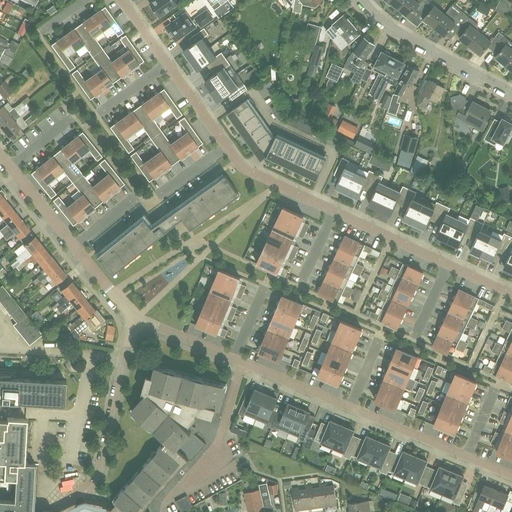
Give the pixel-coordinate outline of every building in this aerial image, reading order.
[(177,4),(174,0),(155,0),(150,4),(159,17),(177,4)] [(228,0),(214,11),(219,18),(234,8),(228,0)] [(286,0),(293,8),(295,0),(286,0)] [(295,0),(293,8),(293,11),(301,13),(303,5),(315,7),(318,5),(317,4),(321,0),(295,0)] [(387,0),(399,9),(405,0),(387,0)] [(405,0),(399,9),(409,17),(416,9),(421,13),(428,4),(430,2),(431,0),(405,0)] [(500,0),(495,10),(501,13),(507,0),(500,0)] [(511,2),(507,0),(501,13),(506,16),(511,3),(511,2)] [(7,2),(3,11),(8,14),(12,5),(7,2)] [(428,4),(421,13),(426,17),(424,19),(428,22),(435,28),(445,14),(435,6),(430,2),(428,4)] [(105,6),(91,16),(102,31),(110,25),(118,36),(124,32),(105,6)] [(202,27),(213,18),(207,10),(192,21),(186,13),(166,27),(176,41),(200,24),(202,27)] [(445,14),(435,28),(444,36),(446,34),(451,38),(456,32),(457,32),(465,21),(469,17),(468,17),(461,11),(455,18),(457,20),(455,22),(445,14)] [(331,35),(335,40),(353,23),(352,22),(352,21),(350,18),(348,18),(345,14),(327,30),(331,35)] [(97,53),(103,48),(94,36),(102,31),(91,16),(78,26),(97,53)] [(465,21),(457,32),(461,35),(459,38),(470,47),(481,33),(475,28),(478,25),(469,17),(465,21)] [(353,23),(335,40),(343,49),(361,33),(358,29),(358,28),(355,25),(354,24),(353,23)] [(314,52),(316,44),(321,27),(314,25),(307,50),(314,52)] [(92,57),(97,53),(78,26),(65,35),(75,50),(83,44),(92,57)] [(190,61),(210,47),(204,38),(209,34),(205,28),(192,37),(196,43),(184,51),(190,61)] [(491,41),(481,33),(470,47),(480,55),(487,46),(492,51),(504,36),(499,32),(491,41)] [(75,50),(65,35),(51,45),(70,71),(76,67),(67,55),(75,50)] [(130,71),(144,61),(125,35),(120,39),(128,50),(120,56),(130,71)] [(354,50),(350,56),(345,67),(354,71),(350,78),(358,83),(369,62),(365,59),(366,59),(366,58),(375,45),(370,41),(371,40),(366,36),(365,38),(364,37),(355,51),(354,50)] [(511,42),(504,36),(492,51),(497,55),(495,57),(500,61),(499,62),(499,64),(502,67),(504,67),(505,65),(506,66),(511,58),(511,42)] [(0,59),(0,65),(7,69),(19,43),(10,39),(0,59)] [(316,44),(314,52),(307,74),(315,77),(324,46),(316,44)] [(216,56),(210,47),(190,61),(197,71),(210,62),(214,67),(226,58),(222,52),(216,56)] [(103,48),(97,53),(117,80),(130,71),(120,56),(112,61),(103,48)] [(374,69),(380,72),(369,94),(373,97),(385,75),(395,57),(391,55),(391,53),(385,50),(384,52),(383,51),(375,65),(376,66),(374,69)] [(90,70),(93,75),(103,90),(117,80),(97,53),(92,57),(98,64),(90,70)] [(72,61),(75,66),(83,61),(79,56),(72,61)] [(373,97),(379,100),(390,77),(390,78),(392,74),(398,77),(405,63),(404,63),(404,62),(395,57),(385,75),(373,97)] [(226,58),(214,67),(218,73),(205,82),(212,91),(231,77),(225,68),(231,65),(226,58)] [(343,68),(332,63),(327,76),(337,81),(343,68)] [(420,70),(409,65),(395,91),(402,95),(408,83),(412,85),(420,70)] [(103,90),(93,75),(85,80),(77,69),(72,73),(90,99),(103,90)] [(231,77),(212,91),(219,101),(231,92),(235,98),(248,89),(243,82),(238,86),(231,77)] [(3,80),(0,82),(0,92),(4,97),(12,91),(3,80)] [(429,80),(418,103),(424,106),(428,99),(434,102),(436,101),(438,102),(445,88),(429,80)] [(182,114),(164,88),(150,98),(160,113),(168,107),(176,118),(182,114)] [(467,111),(460,108),(466,98),(459,94),(459,95),(452,97),(452,115),(455,117),(453,122),(460,125),(464,119),(482,129),(491,112),(472,102),(467,111)] [(156,135),(162,131),(153,118),(160,113),(150,98),(137,108),(156,135)] [(292,98),(288,111),(297,113),(300,100),(292,98)] [(267,156),(306,174),(317,180),(327,158),(277,135),(275,139),(246,100),(227,113),(255,153),(262,149),(267,156)] [(16,112),(24,106),(21,102),(14,108),(16,112)] [(324,117),(333,119),(336,105),(327,103),(324,117)] [(0,106),(0,124),(10,117),(16,112),(14,108),(13,108),(7,113),(1,105),(0,106)] [(10,117),(0,124),(0,125),(8,136),(19,127),(14,121),(27,109),(24,106),(16,112),(10,117)] [(151,139),(156,135),(137,108),(123,117),(134,132),(142,126),(151,139)] [(33,113),(24,120),(27,124),(36,117),(33,113)] [(312,135),(316,128),(288,115),(284,122),(312,135)] [(134,132),(123,117),(110,127),(128,153),(134,149),(126,137),(134,132)] [(203,143),(184,117),(178,121),(186,132),(178,138),(189,153),(203,143)] [(489,129),(484,139),(495,145),(498,141),(503,144),(504,142),(506,143),(510,136),(508,135),(511,127),(511,123),(511,122),(511,121),(505,118),(505,120),(503,119),(495,132),(489,129)] [(337,131),(354,138),(359,127),(343,119),(337,131)] [(69,142),(81,156),(88,150),(97,161),(103,156),(83,131),(69,142)] [(162,131),(156,135),(176,162),(189,153),(178,138),(171,144),(162,131)] [(414,153),(419,138),(405,134),(401,149),(402,149),(397,164),(409,168),(414,153)] [(156,135),(151,139),(160,151),(152,157),(162,172),(176,162),(156,135)] [(371,152),(374,145),(358,139),(355,146),(371,152)] [(78,179),(83,174),(73,162),(81,156),(69,142),(57,153),(78,179)] [(162,172),(152,157),(144,163),(136,151),(130,155),(149,181),(162,172)] [(73,183),(78,179),(57,153),(44,163),(55,177),(63,171),(73,183)] [(372,155),(369,162),(389,171),(392,164),(372,155)] [(411,172),(421,177),(428,160),(418,156),(411,172)] [(338,182),(336,188),(346,193),(356,172),(346,167),(349,161),(342,157),(336,171),(342,174),(340,178),(338,182)] [(111,194),(125,184),(105,159),(99,163),(108,174),(100,180),(111,194)] [(55,177),(44,163),(31,173),(51,198),(57,194),(48,183),(55,177)] [(356,172),(346,193),(357,198),(362,188),(363,184),(370,187),(376,173),(369,170),(368,173),(358,168),(356,172)] [(183,218),(191,229),(235,198),(233,195),(238,192),(223,171),(166,213),(161,217),(163,220),(170,229),(174,225),(183,218)] [(376,190),(369,204),(380,209),(390,187),(380,183),(383,177),(376,173),(370,187),(376,190)] [(83,174),(78,179),(99,205),(111,194),(100,180),(93,186),(83,174)] [(78,179),(73,183),(82,195),(75,201),(86,215),(99,205),(78,179)] [(390,187),(380,209),(391,214),(397,200),(403,203),(410,189),(403,186),(400,192),(390,187)] [(504,187),(498,188),(502,204),(508,203),(504,187)] [(410,206),(403,220),(414,225),(424,203),(414,199),(417,192),(410,189),(403,203),(410,206)] [(86,215),(75,201),(68,207),(59,196),(53,201),(73,225),(86,215)] [(13,209),(5,200),(0,203),(0,214),(3,218),(9,213),(10,214),(14,211),(13,209)] [(424,203),(414,225),(424,230),(429,220),(431,216),(437,219),(444,205),(437,202),(436,204),(426,200),(424,203)] [(443,222),(437,236),(447,241),(457,219),(448,214),(450,208),(444,205),(437,219),(443,222)] [(278,218),(306,231),(310,225),(301,221),(304,216),(284,207),(278,218)] [(12,229),(22,220),(14,211),(10,214),(9,213),(3,218),(7,224),(0,229),(0,238),(3,236),(3,235),(12,229)] [(116,268),(118,271),(170,229),(163,220),(161,217),(158,219),(154,222),(146,212),(96,253),(112,272),(116,268)] [(457,219),(447,241),(458,246),(463,235),(465,232),(471,235),(477,221),(470,217),(469,220),(459,215),(457,219)] [(278,218),(273,229),(293,239),(295,234),(303,238),(306,231),(278,218)] [(6,240),(15,233),(19,238),(30,230),(22,220),(12,229),(3,235),(3,236),(6,240)] [(477,238),(470,251),(481,257),(491,235),(481,230),(484,224),(477,221),(471,235),(477,238)] [(293,239),(273,229),(268,241),(296,254),(299,247),(291,243),(293,239)] [(491,235),(481,257),(492,262),(497,251),(498,248),(504,250),(511,237),(504,233),(503,235),(493,231),(491,235)] [(373,248),(345,235),(340,247),(360,256),(363,250),(370,253),(373,248)] [(42,245),(34,236),(24,244),(27,248),(16,258),(20,263),(31,254),(42,245)] [(296,254),(268,241),(262,252),(282,261),(285,257),(293,260),(296,254)] [(20,263),(15,266),(19,270),(31,260),(33,262),(36,259),(39,263),(45,258),(46,259),(51,256),(42,245),(31,254),(20,263)] [(360,256),(340,247),(335,258),(362,271),(364,267),(357,263),(360,256)] [(282,261),(262,252),(257,263),(285,276),(288,270),(280,266),(282,261)] [(40,271),(42,273),(32,281),(34,284),(44,276),(47,273),(58,265),(51,256),(46,259),(45,258),(39,263),(44,269),(40,271)] [(362,271),(335,258),(329,270),(349,279),(352,272),(360,276),(362,271)] [(392,266),(390,271),(418,284),(423,272),(403,263),(400,270),(392,266)] [(47,273),(44,276),(34,284),(35,284),(31,287),(36,292),(44,286),(43,285),(48,281),(52,279),(55,283),(66,275),(58,265),(47,273)] [(220,269),(215,280),(243,292),(246,286),(238,282),(240,278),(220,269)] [(329,270),(324,280),(324,281),(351,294),(354,289),(346,286),(349,279),(329,270)] [(418,284),(390,271),(388,275),(396,279),(392,285),(408,293),(412,295),(418,284)] [(215,280),(210,291),(231,300),(232,295),(241,299),(243,292),(215,280)] [(60,289),(65,295),(57,302),(51,307),(54,311),(57,308),(68,299),(79,290),(71,281),(60,289)] [(351,294),(324,281),(319,292),(338,302),(342,295),(349,298),(351,294)] [(0,302),(16,322),(13,325),(29,345),(42,335),(2,284),(0,285),(0,302)] [(382,289),(380,293),(407,306),(412,295),(408,293),(392,285),(389,292),(382,289)] [(459,289),(454,301),(474,310),(477,303),(492,310),(494,306),(459,289)] [(88,297),(84,293),(82,295),(79,290),(68,299),(57,308),(60,312),(71,303),(76,308),(82,303),(83,305),(87,301),(85,299),(88,297)] [(231,300),(210,291),(206,302),(234,315),(237,308),(229,305),(231,300)] [(407,306),(380,293),(377,298),(385,301),(382,308),(399,316),(402,317),(407,306)] [(282,295),(278,307),(298,315),(303,304),(282,295)] [(76,308),(81,316),(68,327),(71,330),(84,319),(95,311),(87,301),(83,305),(82,303),(76,308)] [(454,301),(449,312),(476,325),(478,320),(471,317),(474,310),(454,301)] [(206,302),(201,314),(221,322),(223,317),(231,321),(234,315),(206,302)] [(298,315),(278,307),(273,318),(293,326),(298,315)] [(402,317),(399,316),(382,308),(379,315),(371,311),(369,316),(396,329),(402,317)] [(36,310),(30,316),(37,323),(43,318),(36,310)] [(71,330),(71,331),(63,338),(79,341),(80,336),(78,333),(89,325),(92,329),(102,320),(95,311),(84,319),(71,330)] [(449,312),(443,323),(463,333),(466,326),(474,329),(476,325),(449,312)] [(221,322),(201,314),(196,325),(225,337),(228,330),(219,327),(221,322)] [(293,326),(273,318),(268,329),(289,337),(293,326)] [(353,339),(357,340),(362,329),(341,320),(337,332),(353,339)] [(39,323),(36,325),(44,335),(50,331),(46,326),(43,328),(39,323)] [(443,323),(438,335),(466,347),(468,343),(460,339),(463,333),(443,323)] [(511,327),(504,324),(502,329),(510,332),(507,339),(511,341),(511,327)] [(105,340),(113,341),(115,326),(107,325),(105,340)] [(268,329),(264,340),(284,349),(289,337),(268,329)] [(355,345),(357,340),(353,339),(337,332),(331,329),(327,340),(332,343),(347,349),(352,351),(355,345)] [(466,347),(438,335),(433,346),(453,355),(456,348),(463,352),(466,347)] [(496,342),(494,347),(511,355),(511,341),(507,339),(503,346),(496,342)] [(284,349),(264,340),(259,351),(279,360),(284,349)] [(347,349),(332,343),(327,354),(342,360),(347,362),(352,351),(347,349)] [(511,355),(494,347),(492,351),(499,355),(496,361),(511,369),(511,355)] [(397,348),(392,359),(413,367),(417,357),(397,348)] [(327,354),(323,365),(337,371),(343,373),(347,362),(342,360),(327,354)] [(297,367),(300,361),(295,359),(292,365),(297,367)] [(392,359),(388,369),(408,378),(413,367),(392,359)] [(511,379),(511,369),(496,361),(493,368),(485,365),(483,370),(511,382),(511,379)] [(337,371),(323,365),(318,376),(338,385),(343,373),(337,371)] [(438,365),(435,372),(440,374),(443,367),(438,365)] [(0,403),(1,401),(64,405),(65,381),(17,378),(18,369),(0,367),(0,403)] [(107,511),(106,511),(149,511),(148,511),(145,509),(189,460),(191,462),(206,444),(187,428),(195,419),(197,414),(213,419),(216,409),(219,410),(225,390),(219,388),(219,385),(155,367),(153,377),(147,376),(147,375),(141,393),(142,393),(142,392),(145,395),(131,410),(167,441),(119,495),(121,497),(111,509),(108,508),(107,511)] [(388,369),(384,379),(404,388),(408,378),(388,369)] [(456,373),(451,383),(468,391),(472,392),(476,381),(456,373)] [(384,379),(379,390),(400,398),(404,388),(384,379)] [(470,396),(472,392),(468,391),(451,383),(446,381),(442,392),(447,394),(461,400),(467,402),(470,396)] [(245,415),(256,419),(266,394),(255,389),(250,401),(248,402),(244,400),(238,414),(244,417),(245,415)] [(400,398),(379,390),(375,400),(395,409),(400,398)] [(272,410),(277,399),(266,394),(256,419),(266,424),(265,425),(271,428),(277,414),(273,412),(272,410)] [(447,394),(443,404),(459,411),(463,413),(467,402),(461,400),(447,394)] [(283,415),(281,416),(277,414),(271,428),(277,431),(278,429),(289,433),(299,408),(288,403),(283,415)] [(459,411),(443,404),(438,414),(454,421),(459,423),(462,416),(463,413),(459,411)] [(413,416),(416,410),(411,407),(408,414),(413,416)] [(309,414),(310,412),(299,408),(289,433),(299,438),(298,439),(305,442),(311,428),(306,426),(305,424),(309,414)] [(511,414),(504,411),(501,417),(511,421),(511,414)] [(454,421),(438,414),(434,425),(454,434),(459,423),(454,421)] [(511,421),(501,417),(499,422),(507,426),(505,431),(511,433),(511,421)] [(0,452),(11,453),(11,450),(25,451),(26,419),(6,418),(6,420),(0,419),(0,452)] [(314,440),(333,447),(342,425),(330,420),(327,428),(320,425),(314,440)] [(247,437),(249,432),(233,425),(231,431),(247,437)] [(342,456),(349,459),(357,440),(351,438),(354,430),(342,425),(333,447),(344,452),(342,456)] [(511,433),(505,431),(503,435),(495,432),(493,437),(511,445),(511,433)] [(352,455),(369,463),(378,441),(366,436),(363,443),(357,440),(349,459),(350,459),(352,455)] [(511,445),(493,437),(490,443),(499,447),(497,451),(511,457),(511,445)] [(274,442),(267,439),(264,446),(271,449),(274,442)] [(379,471),(386,474),(394,456),(387,453),(390,446),(378,441),(369,463),(381,467),(379,471)] [(31,511),(34,464),(24,463),(25,451),(11,450),(11,453),(0,452),(0,477),(15,478),(13,501),(0,499),(0,511),(50,511),(42,511),(31,511)] [(388,471),(406,478),(415,456),(403,451),(400,458),(394,456),(386,474),(388,471)] [(297,460),(300,454),(294,452),(292,458),(297,460)] [(406,478),(424,486),(430,471),(424,468),(427,461),(415,456),(406,478)] [(424,486),(442,494),(451,471),(440,466),(436,474),(430,471),(424,486)] [(453,499),(452,502),(459,505),(467,486),(460,484),(464,476),(451,471),(442,494),(453,499)] [(321,484),(320,484),(323,508),(337,506),(334,486),(327,487),(325,479),(320,480),(321,484)] [(279,492),(277,484),(268,486),(270,494),(279,492)] [(319,484),(319,485),(320,488),(313,489),(313,486),(306,487),(309,510),(323,508),(320,484),(319,484)] [(491,503),(496,490),(484,485),(473,511),(478,511),(481,507),(483,508),(486,501),(491,503)] [(309,510),(306,487),(306,490),(299,491),(299,488),(292,489),(296,511),(309,510)] [(379,494),(385,496),(388,489),(382,487),(379,494)] [(264,511),(261,499),(260,499),(258,490),(245,493),(248,511),(264,511)] [(486,511),(492,511),(493,511),(492,511),(494,511),(497,506),(503,508),(501,511),(508,511),(511,504),(511,502),(506,500),(508,495),(496,490),(491,503),(486,511)] [(219,493),(220,505),(227,504),(226,492),(219,493)] [(187,495),(181,498),(187,509),(192,506),(187,495)] [(273,511),(270,497),(261,499),(264,511),(273,511)] [(187,509),(181,498),(175,501),(175,502),(176,502),(181,511),(187,509)] [(347,511),(369,511),(368,501),(349,503),(350,511),(348,511),(347,511)]
